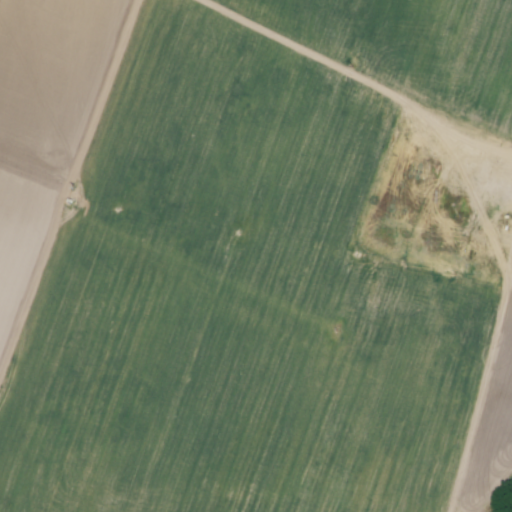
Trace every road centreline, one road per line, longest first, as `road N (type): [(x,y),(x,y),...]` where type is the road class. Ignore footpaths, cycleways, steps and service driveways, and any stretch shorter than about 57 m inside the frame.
road 1 (track): [(402,98),(465,175),(503,290),(447,511)]
road 2 (track): [(0,378),(140,0)]
road 3 (track): [(511,144),(204,0)]
